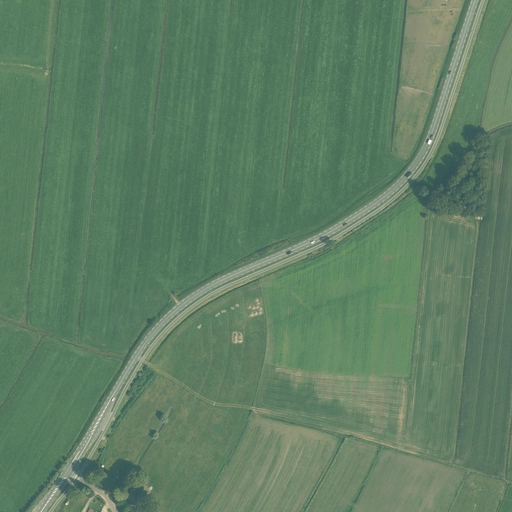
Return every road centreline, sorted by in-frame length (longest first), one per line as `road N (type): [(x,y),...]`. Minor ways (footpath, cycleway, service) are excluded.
road 1 (primary): [(68,469),(149,336),(184,302),(320,237),(399,183),(429,138),(475,0)]
road 2 (track): [(428,205),(470,218),(490,214),(493,146),(511,130)]
